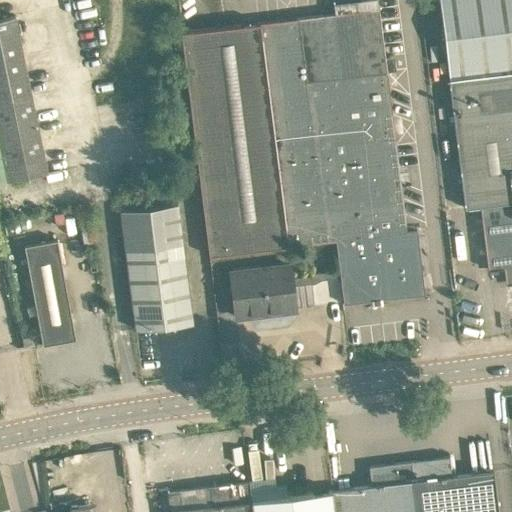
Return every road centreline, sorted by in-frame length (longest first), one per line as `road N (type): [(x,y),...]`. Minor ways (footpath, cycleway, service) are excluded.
road 1 (tertiary): [(0,438),(273,390),(511,362)]
road 2 (unknown): [(123,414),(78,131),(38,0)]
road 3 (unknown): [(443,370),(397,0)]
